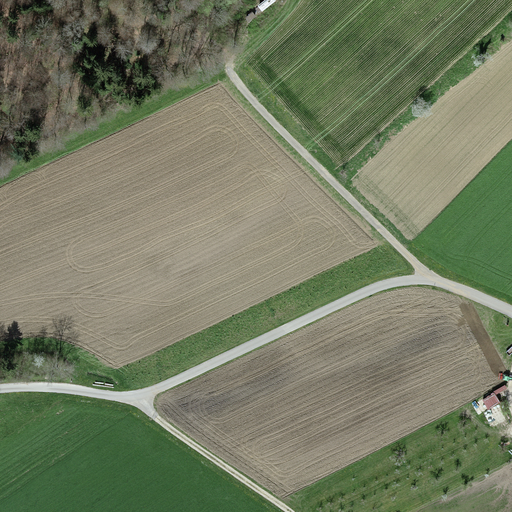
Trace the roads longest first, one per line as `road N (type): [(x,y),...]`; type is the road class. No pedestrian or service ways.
road 1 (unclassified): [(511,312),(448,284),(408,279),(139,395),(0,390)]
road 2 (track): [(217,58),(431,279)]
road 3 (track): [(139,395),(281,511)]
